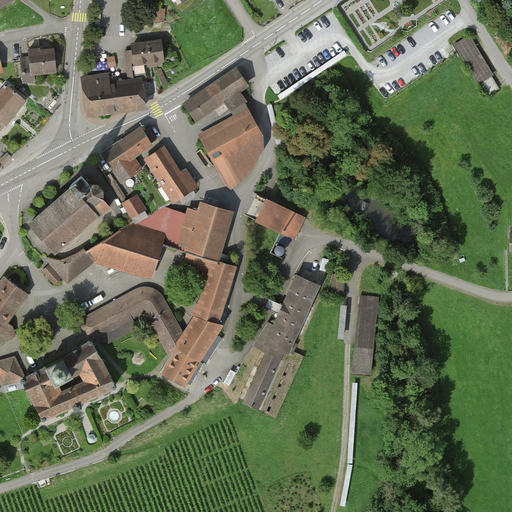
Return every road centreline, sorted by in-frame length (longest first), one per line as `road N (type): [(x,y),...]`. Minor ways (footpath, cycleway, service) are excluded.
road 1 (residential): [(511,296),(313,241),(251,344),(215,372)]
road 2 (residential): [(215,372),(242,293),(243,206),(271,149),(259,70),(247,51)]
road 3 (residential): [(0,489),(109,450),(192,400),(215,372)]
road 4 (tertiary): [(76,146),(155,110),(247,51)]
